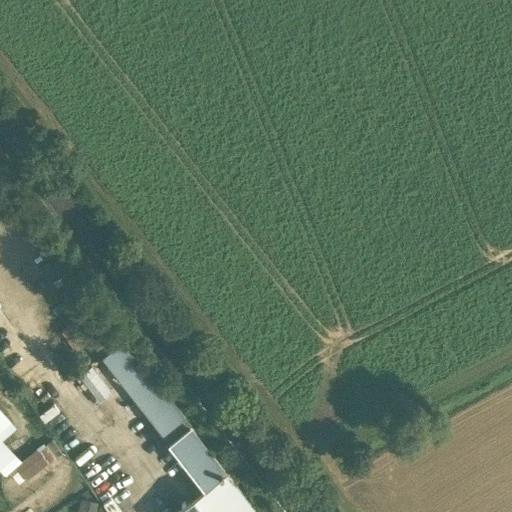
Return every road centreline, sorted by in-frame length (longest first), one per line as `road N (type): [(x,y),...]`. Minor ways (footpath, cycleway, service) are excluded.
road 1 (track): [(0,70),(352,511)]
road 2 (track): [(310,459),(511,353)]
